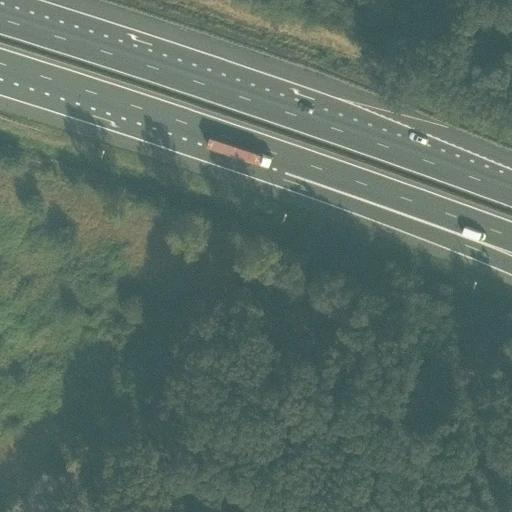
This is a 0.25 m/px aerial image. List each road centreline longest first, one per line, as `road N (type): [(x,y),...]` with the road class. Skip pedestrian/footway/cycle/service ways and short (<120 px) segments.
road 1 (motorway): [(511,192),(250,97),(0,19)]
road 2 (motorway): [(0,63),(479,224)]
road 3 (unclassified): [(40,511),(129,400)]
